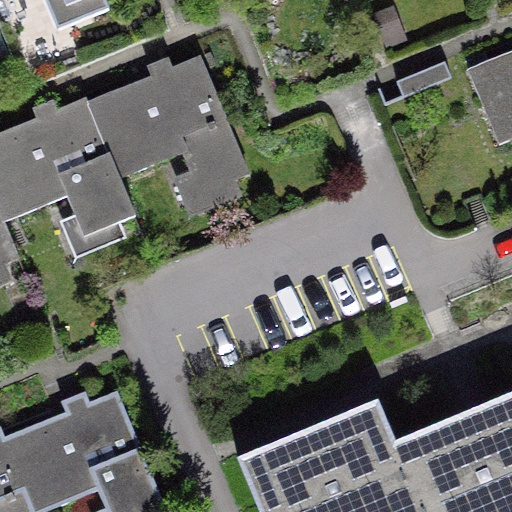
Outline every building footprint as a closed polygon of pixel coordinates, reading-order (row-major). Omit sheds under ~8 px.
[(511,52),(468,71),(499,145),(511,139),(511,52)] [(199,59),(87,106),(118,180),(182,153),(199,194),(247,174),(199,59)] [(133,217),(118,180),(87,106),(85,101),(0,135),(0,214),(3,222),(67,195),(85,237),(133,217)] [(0,266),(18,259),(3,222),(0,214),(0,266)] [(159,511),(163,511),(115,395),(3,441),(32,511),(42,511),(98,489),(107,511),(159,511)] [(418,511),(511,511),(511,396),(394,446),(391,447),(418,511)] [(376,404),(238,462),(258,511),(418,511),(391,447),(394,446),(376,404)] [(0,511),(32,511),(3,441),(0,434),(0,511)]
